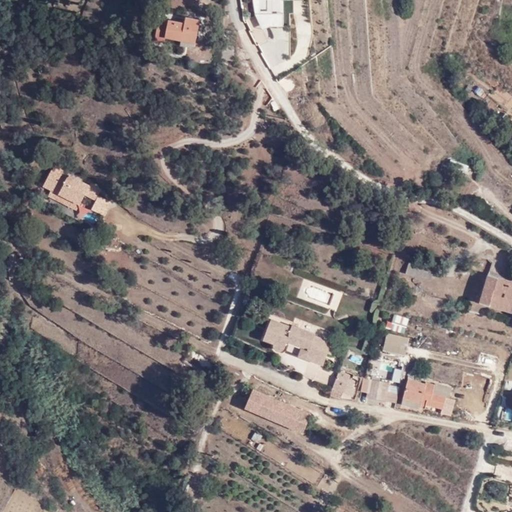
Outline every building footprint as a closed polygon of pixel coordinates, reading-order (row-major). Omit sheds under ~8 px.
[(253,0),(255,15),(263,30),(269,27),(285,27),(283,14),(273,14),(272,0),(253,0)] [(182,41),(195,43),(200,21),(187,18),(186,24),(159,19),(155,40),(165,42),(166,38),(182,41)] [(474,160),(451,153),(447,167),(470,174),(474,160)] [(470,199),(478,183),(445,167),(437,182),(470,199)] [(44,185),(59,192),(80,203),(88,187),(69,176),(67,178),(52,170),(44,185)] [(56,200),(59,192),(44,185),(40,192),(56,200)] [(23,259),(23,255),(15,256),(16,268),(31,267),(30,259),(23,259)] [(432,272),(408,265),(406,273),(430,280),(432,272)] [(298,296),(336,310),(345,286),(298,269),(295,278),(304,281),(298,296)] [(511,281),(509,281),(509,285),(504,283),(504,279),(488,274),(486,282),(489,283),(488,288),(484,287),(481,297),(511,306),(511,281)] [(511,312),(511,310),(511,306),(481,297),(480,302),(511,312)] [(392,313),(387,326),(404,332),(409,319),(392,313)] [(310,332),(332,341),(332,340),(310,331),(293,324),(292,326),(271,318),(264,338),(275,343),(274,347),(275,349),(278,351),(281,350),(283,349),(287,340),(290,341),(302,346),(298,355),(301,356),(310,332)] [(383,347),(406,352),(410,335),(387,330),(383,347)] [(330,345),(332,341),(310,332),(301,356),(323,364),(327,353),(330,345)] [(286,350),(298,355),(302,346),(290,341),(286,350)] [(330,345),(327,353),(333,355),(336,349),(330,345)] [(469,352),(459,350),(457,359),(467,362),(469,352)] [(397,368),(387,365),(386,373),(396,375),(397,368)] [(51,372),(56,376),(59,372),(55,368),(51,372)] [(410,370),(409,375),(422,379),(423,374),(410,370)] [(349,376),(339,371),(332,388),(342,392),(352,395),(354,390),(353,389),(346,386),(348,378),(349,376)] [(428,386),(430,382),(430,381),(422,379),(409,375),(408,380),(428,386)] [(346,386),(353,389),(355,381),(348,378),(346,386)] [(385,401),(388,382),(368,379),(365,398),(385,401)] [(432,392),(434,383),(430,382),(428,386),(408,380),(402,404),(418,408),(419,407),(420,403),(426,404),(425,408),(441,412),(445,396),(432,392)] [(434,383),(432,392),(445,396),(447,387),(434,383)] [(332,388),(329,398),(339,400),(342,392),(332,388)] [(309,413),(252,389),(245,407),(302,431),(309,413)] [(454,399),(445,396),(441,412),(450,415),(454,399)] [(49,471),(44,464),(37,469),(43,476),(49,471)]
